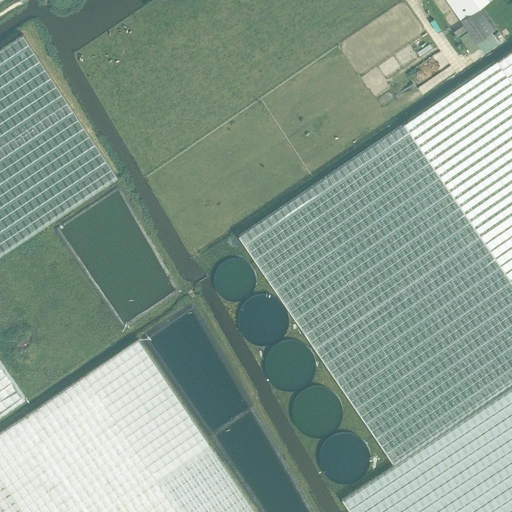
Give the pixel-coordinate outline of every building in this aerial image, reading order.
[(498,42),(491,32),(497,28),(481,5),(487,0),(447,0),(468,30),(459,36),(470,52),(479,46),(483,53),(498,42)] [(0,251),(116,173),(23,33),(0,48),(0,251)] [(511,48),(269,214),(239,234),(393,462),(511,381),(511,48)] [(0,511),(255,511),(138,338),(0,432),(0,511)] [(0,411),(24,395),(0,359),(0,411)] [(511,511),(511,389),(421,452),(345,502),(351,511),(511,511)]
